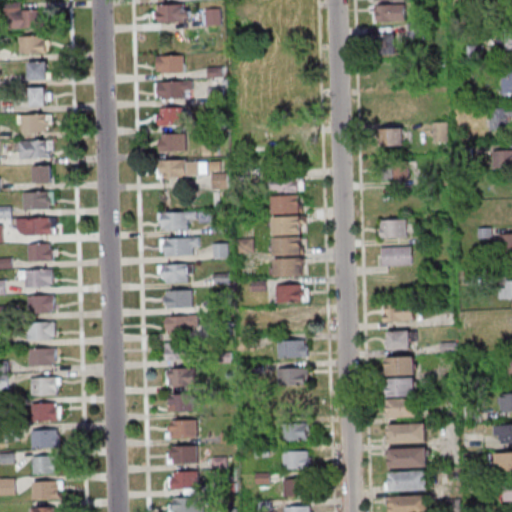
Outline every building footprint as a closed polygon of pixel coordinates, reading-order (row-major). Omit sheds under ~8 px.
[(23,10),(23,2),(6,3),(7,29),(48,28),(47,10),(23,10)] [(376,21),(407,21),(407,4),(376,4),(376,21)] [(159,23),(191,22),(190,5),(158,6),(159,23)] [(208,25),(222,25),(222,9),(208,9),(208,25)] [(499,50),(511,50),(511,25),(499,26),(499,50)] [(397,55),(397,34),(378,34),(378,55),(397,55)] [(21,36),(47,35),(47,52),(21,53),(21,36)] [(158,55),(185,54),(185,72),(159,73),(158,55)] [(30,61),(49,60),(49,78),(31,79),(30,61)] [(502,94),(511,94),(511,70),(502,70),(502,94)] [(160,81),(186,80),(186,97),(160,98),(160,81)] [(49,106),(49,87),(31,87),(31,106),(49,106)] [(220,103),(221,91),(212,91),(211,102),(220,103)] [(158,107),(184,106),(185,124),(159,124),(158,107)] [(511,130),(511,117),(511,116),(511,107),(491,108),(491,130),(511,130)] [(22,114),(49,113),(49,131),(23,132),(22,114)] [(449,121),(434,121),(434,141),(449,141),(449,121)] [(381,129),(381,147),(406,147),(406,129),(381,129)] [(163,133),(189,132),(190,150),(164,151),(163,133)] [(271,133),(271,155),(302,155),(302,133),(271,133)] [(21,140),(48,139),(48,157),(22,157),(21,140)] [(511,149),(496,150),(496,170),(511,169),(511,149)] [(162,160),(188,159),(189,176),(163,177),(162,160)] [(411,161),(390,161),(390,180),(411,180),(411,161)] [(35,182),(54,182),(54,165),(35,165),(35,182)] [(214,172),(214,189),(230,189),(230,172),(214,172)] [(304,191),(304,173),(272,173),(272,191),(304,191)] [(25,191),(50,190),(51,207),(25,208),(25,191)] [(274,194),(302,193),(303,212),(275,213),(274,194)] [(163,212),(198,210),(198,218),(189,218),(189,229),(163,230),(163,212)] [(275,216),(303,215),(304,234),(275,235),(275,216)] [(27,218),(53,217),(53,233),(28,234),(27,218)] [(408,219),(381,219),(381,237),(408,237),(408,219)] [(511,233),(496,234),(496,249),(511,249),(511,233)] [(167,237),(193,236),(194,254),(168,255),(167,237)] [(276,237),(304,236),(305,254),(276,255),(276,237)] [(255,238),(241,238),(241,253),(255,253),(255,238)] [(30,244),(56,243),(56,259),(31,260),(30,244)] [(230,243),(214,243),(214,258),(230,258),(230,243)] [(384,246),(412,245),(413,264),(385,265),(384,246)] [(276,258),(305,257),(305,276),(277,277),(276,258)] [(163,264),(189,263),(190,281),(164,282),(163,264)] [(27,270),(53,269),(53,285),(28,286),(27,270)] [(277,284),(277,301),(310,301),(309,284),(277,284)] [(167,289),(194,288),(194,306),(168,307),(167,289)] [(29,295),(55,294),(56,311),(30,311),(29,295)] [(416,321),(416,303),(384,303),(384,321),(416,321)] [(307,312),(280,312),(280,328),(307,328),(307,312)] [(171,314),(199,313),(200,332),(171,333),(171,314)] [(29,322),(54,321),(55,338),(29,339),(29,322)] [(417,331),(388,331),(388,350),(417,350),(417,331)] [(309,357),(309,340),(279,340),(279,357),(309,357)] [(167,342),(195,341),(196,360),(168,361),(167,342)] [(31,348),(56,347),(57,364),(31,365),(31,348)] [(388,356),(416,355),(417,374),(389,375),(388,356)] [(169,368),(198,367),(198,385),(170,386),(169,368)] [(280,368),(280,384),(309,384),(309,368),(280,368)] [(388,377),(417,376),(417,395),(389,396),(388,377)] [(32,378),(58,377),(59,394),(33,394),(32,378)] [(170,393),(198,392),(199,411),(171,412),(170,393)] [(503,393),(511,392),(511,411),(503,412),(503,393)] [(280,395),(280,412),(309,412),(309,395),(280,395)] [(389,398),(417,397),(418,416),(390,417),(389,398)] [(34,403),(59,402),(60,419),(34,420),(34,403)] [(171,420),(199,419),(200,438),(172,439),(171,420)] [(390,423),(427,422),(428,441),(391,442),(390,423)] [(310,440),(310,423),(280,423),(280,440),(310,440)] [(503,424),(511,423),(511,442),(504,443),(503,424)] [(34,430),(59,429),(60,446),(34,446),(34,430)] [(199,446),(169,446),(169,463),(199,463),(199,446)] [(391,448),(429,447),(429,466),(392,467),(391,448)] [(284,451),(285,468),(312,468),(312,450),(284,451)] [(502,452),(511,451),(511,470),(503,471),(502,452)] [(34,456),(60,455),(60,472),(35,473),(34,456)] [(392,471),(429,470),(430,488),(393,490),(392,471)] [(202,488),(202,471),(170,471),(170,488),(202,488)] [(285,496),(306,496),(306,478),(285,478),(285,496)] [(35,481),(61,480),(61,497),(36,498),(35,481)] [(511,501),(511,483),(503,483),(503,501),(511,501)] [(392,511),(392,495),(429,494),(429,511),(392,511)] [(170,498),(170,511),(203,511),(204,498),(170,498)]
